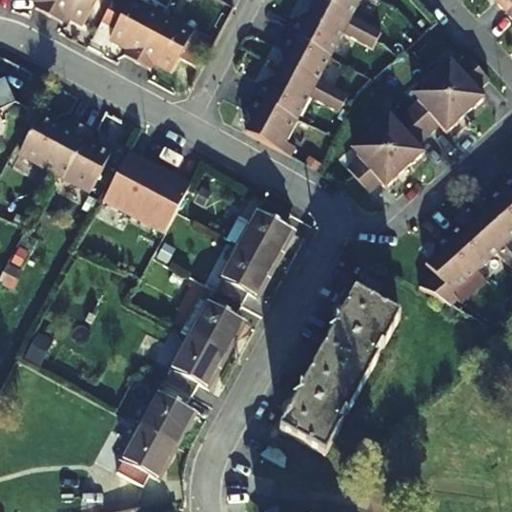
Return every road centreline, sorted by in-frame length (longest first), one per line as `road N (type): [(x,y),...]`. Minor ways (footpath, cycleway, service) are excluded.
road 1 (residential): [(340,217),(206,472),(205,511)]
road 2 (residential): [(340,217),(366,225),(391,219),(511,119)]
road 3 (residential): [(0,32),(182,130)]
road 4 (residential): [(182,130),(340,217)]
road 5 (residential): [(250,0),(182,130)]
